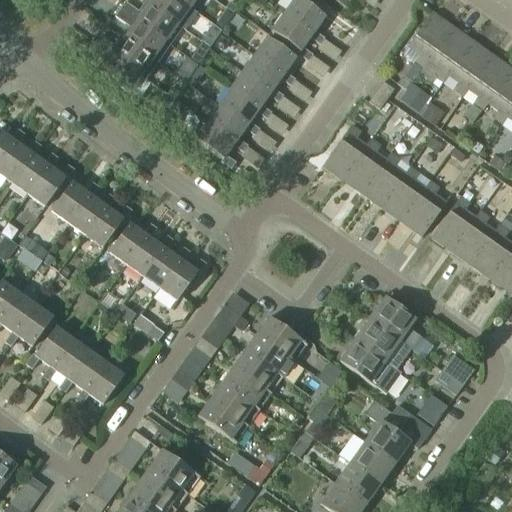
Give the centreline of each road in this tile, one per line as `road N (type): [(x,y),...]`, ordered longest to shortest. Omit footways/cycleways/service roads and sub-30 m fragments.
road 1 (residential): [(406,511),(495,372),(483,347),(342,249)]
road 2 (residential): [(241,240),(20,56)]
road 3 (residential): [(82,479),(236,272)]
road 4 (residential): [(271,196),(407,0)]
road 5 (residential): [(236,272),(285,307),(302,305),(342,249)]
